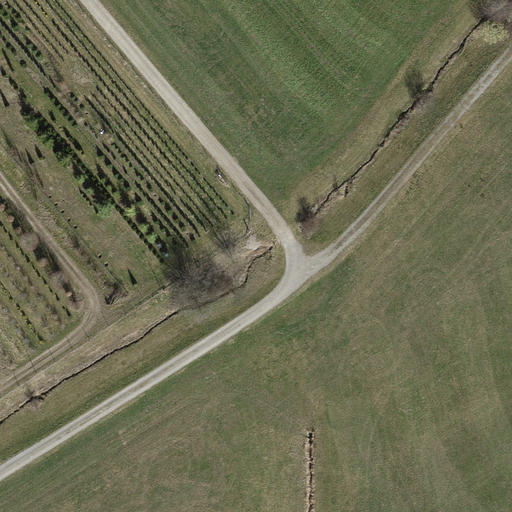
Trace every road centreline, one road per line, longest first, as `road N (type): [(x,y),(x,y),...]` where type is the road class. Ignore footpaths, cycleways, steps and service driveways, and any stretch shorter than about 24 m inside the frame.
road 1 (track): [(0,474),(308,272),(511,52)]
road 2 (track): [(308,272),(266,209),(87,0)]
